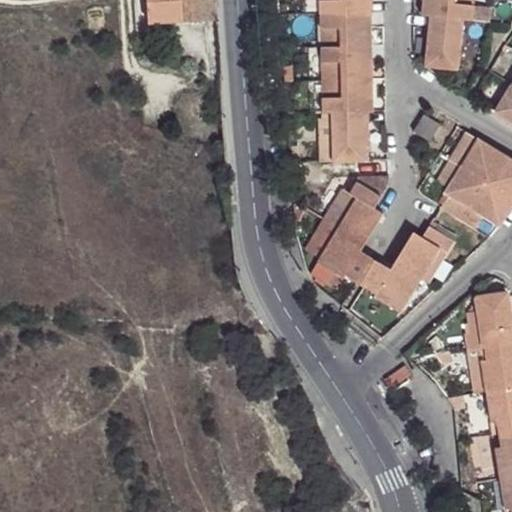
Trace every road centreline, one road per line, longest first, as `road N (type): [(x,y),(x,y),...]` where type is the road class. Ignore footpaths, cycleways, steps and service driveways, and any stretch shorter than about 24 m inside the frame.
road 1 (residential): [(342,388),(302,337),(261,255),(235,0)]
road 2 (unclassified): [(508,237),(393,350),(342,388)]
road 3 (unclassified): [(402,69),(401,206),(386,240)]
road 4 (residential): [(403,511),(342,388)]
road 5 (unclassified): [(511,137),(402,69)]
